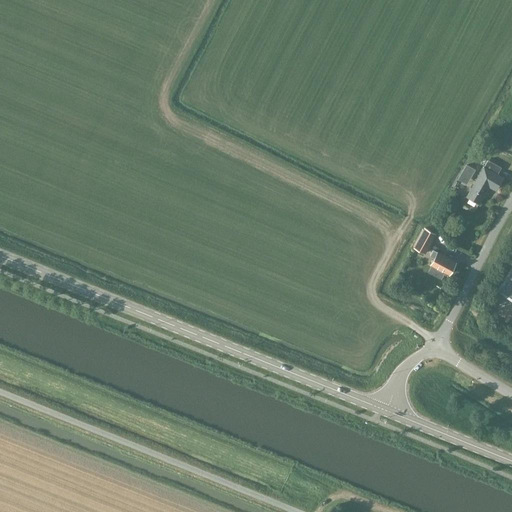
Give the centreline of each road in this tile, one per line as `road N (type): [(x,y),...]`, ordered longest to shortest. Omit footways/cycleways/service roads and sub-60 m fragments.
road 1 (primary): [(384,409),(0,256)]
road 2 (unclassified): [(293,511),(0,392)]
road 3 (unclassified): [(436,347),(511,203)]
road 4 (primary): [(384,409),(511,461)]
